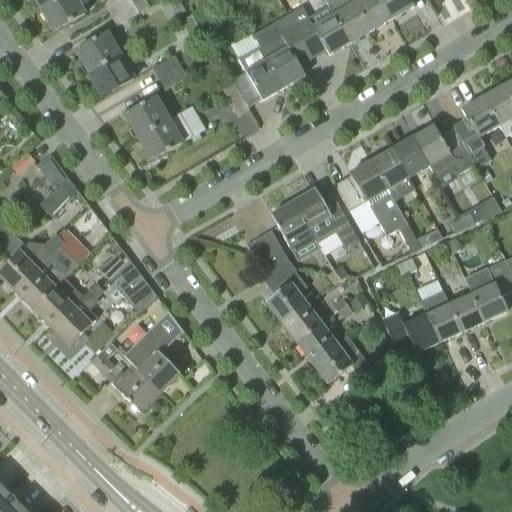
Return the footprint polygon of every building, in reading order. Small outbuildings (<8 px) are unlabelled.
[(34,0),(41,10),(58,0),(34,0)] [(75,0),(58,0),(41,10),(54,33),(63,27),(64,28),(85,16),(75,0)] [(111,16),(133,3),(130,0),(114,0),(105,5),(111,16)] [(180,0),(171,5),(178,17),(187,12),(180,0)] [(329,8),(333,16),(350,45),(371,33),(354,4),(351,0),(333,0),(327,4),(329,8)] [(392,21),(380,0),(361,0),(357,3),(354,4),(371,33),(392,21)] [(407,0),(380,0),(392,21),(413,9),(407,0)] [(222,14),(204,1),(193,18),(211,30),(222,14)] [(117,27),(140,15),(133,3),(111,16),(117,27)] [(329,57),(350,45),(333,16),(329,8),(308,20),(301,10),(288,17),(313,60),(326,52),(329,57)] [(305,78),(299,68),(313,60),(288,17),(253,37),(260,49),(261,51),(284,90),(305,78)] [(89,75),(122,56),(108,33),(85,46),(86,47),(77,52),(89,75)] [(261,51),(260,49),(240,60),(247,73),(233,81),(235,84),(233,85),(246,106),(260,98),(262,103),(284,90),(261,51)] [(187,67),(199,61),(192,50),(181,56),(187,67)] [(122,56),(89,75),(102,97),(112,92),(113,93),(136,80),(122,56)] [(159,81),(182,68),(176,57),(153,70),(159,81)] [(182,68),(159,81),(165,91),(188,79),(182,68)] [(511,82),(503,88),(511,102),(511,82)] [(249,112),(246,106),(233,85),(222,91),(238,119),(249,112)] [(507,138),(511,135),(511,102),(503,88),(482,100),(499,129),(501,128),(507,138)] [(171,121),(171,120),(157,97),(134,110),(135,112),(125,117),(138,139),(171,121)] [(491,162),(478,141),(499,129),(482,100),(461,112),(466,121),(453,128),(470,158),(476,168),(477,169),(491,162)] [(171,121),(138,139),(151,162),(161,156),(161,157),(192,140),(178,116),(171,120),(171,121)] [(476,168),(470,158),(469,158),(453,128),(439,137),(434,128),(413,140),(435,179),(436,179),(453,170),(458,178),(476,168)] [(427,183),(435,179),(413,140),(392,152),(409,181),(421,173),(427,183)] [(388,192),(409,181),(392,152),(371,164),(388,193),(388,192)] [(26,155),(11,169),(19,178),(34,164),(26,155)] [(407,226),(388,192),(388,193),(371,164),(350,176),(352,178),(336,188),(350,213),(355,211),(368,204),(387,237),(407,226)] [(492,182),(487,173),(480,177),(486,186),(492,182)] [(40,207),(52,219),(77,193),(65,181),(40,207)] [(335,201),(325,207),(315,191),(293,204),(315,242),(318,247),(337,236),(346,250),(358,242),(345,219),(335,201)] [(499,196),(481,200),(485,214),(502,210),(499,196)] [(293,254),(315,242),(293,204),(271,217),(287,245),(293,254)] [(0,237),(3,241),(11,233),(2,224),(6,220),(6,215),(0,208),(0,237)] [(471,216),(450,225),(455,235),(475,226),(471,216)] [(406,226),(397,232),(410,256),(420,251),(415,242),(406,226)] [(279,266),(288,260),(272,232),(248,246),(256,262),(279,266)] [(61,249),(65,245),(56,236),(46,247),(29,244),(0,272),(0,277),(15,293),(61,249)] [(425,237),(415,242),(420,251),(430,246),(425,237)] [(445,259),(461,251),(456,240),(440,248),(445,259)] [(69,257),(66,254),(61,249),(15,293),(33,312),(65,280),(78,267),(69,257)] [(119,274),(129,263),(130,263),(122,252),(120,254),(120,253),(100,272),(110,282),(119,274)] [(281,324),(308,304),(300,294),(307,288),(296,274),(298,273),(288,260),(279,266),(261,280),(275,297),(266,304),(281,324)] [(401,279),(416,272),(411,260),(396,267),(401,279)] [(500,299),(511,293),(511,278),(505,262),(465,280),(472,295),(471,296),(484,324),(507,314),(500,299)] [(334,273),(341,282),(349,276),(342,267),(334,273)] [(157,299),(138,273),(125,283),(117,290),(137,314),(157,299)] [(334,288),(341,282),(334,273),(327,279),(334,288)] [(51,330),(83,298),(65,280),(33,312),(51,330)] [(83,298),(51,330),(69,348),(98,320),(90,313),(100,303),(97,301),(105,293),(97,285),(83,298)] [(449,306),(449,305),(444,293),(421,303),(427,316),(426,316),(439,345),(462,334),(449,306)] [(352,303),(338,314),(343,320),(354,312),(356,315),(370,304),(363,295),(352,304),(352,303)] [(462,334),(484,324),(471,296),(449,305),(449,306),(462,334)] [(338,314),(352,303),(348,298),(343,299),(333,307),(338,314)] [(297,345),(323,325),(308,304),(281,324),(297,345)] [(439,345),(426,316),(405,326),(399,314),(383,321),(396,350),(412,344),(417,355),(439,345)] [(312,365),(339,345),(323,325),(297,345),(312,365)] [(127,361),(138,373),(161,396),(180,377),(159,355),(172,342),(159,329),(127,361)] [(84,344),(95,354),(104,346),(92,333),(87,339),(88,340),(84,344)] [(339,345),(312,365),(327,386),(352,368),(355,372),(354,373),(364,386),(393,364),(383,351),(367,363),(348,338),(339,345)] [(97,370),(107,360),(107,359),(117,350),(110,344),(90,363),(97,370)] [(115,368),(107,360),(97,370),(99,372),(105,378),(115,368)] [(141,415),(161,396),(138,373),(128,382),(120,374),(110,384),(141,415)] [(0,511),(25,511),(0,486),(0,511)]
